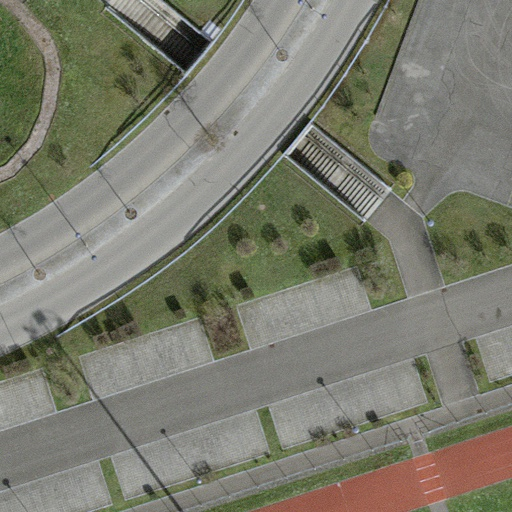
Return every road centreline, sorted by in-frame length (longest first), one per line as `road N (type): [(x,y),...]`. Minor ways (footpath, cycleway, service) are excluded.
road 1 (tertiary): [(0,326),(102,268),(192,197),(273,112),(347,0)]
road 2 (tertiary): [(281,0),(242,67),(154,154),(70,222),(0,260)]
